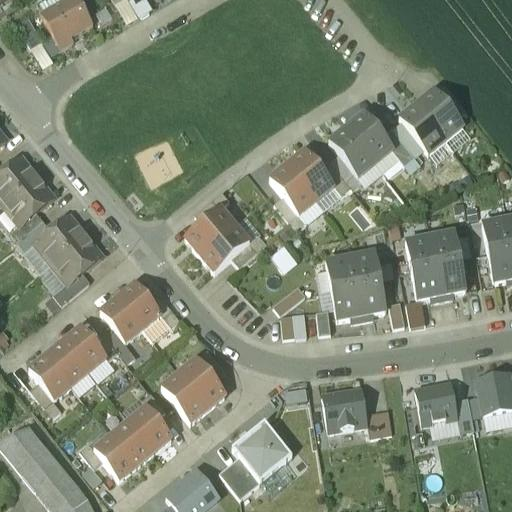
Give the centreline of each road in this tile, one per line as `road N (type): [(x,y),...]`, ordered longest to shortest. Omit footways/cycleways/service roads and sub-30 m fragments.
road 1 (residential): [(375,72),(370,85),(229,177),(142,250)]
road 2 (residential): [(267,368),(299,374),(511,342)]
road 3 (residential): [(205,0),(19,109)]
road 4 (residential): [(122,511),(249,408),(267,368)]
road 5 (residential): [(19,109),(142,250)]
road 6 (residential): [(0,367),(142,250)]
road 7 (residential): [(142,250),(209,326),(267,368)]
